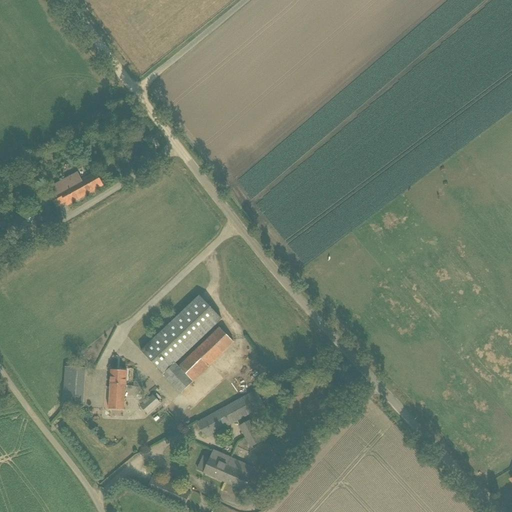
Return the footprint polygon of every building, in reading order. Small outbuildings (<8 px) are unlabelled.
[(46,187),(52,198),(57,207),(66,202),(68,205),(103,186),(95,171),(81,179),(77,171),(46,187)] [(29,210),(8,222),(15,234),(36,222),(29,210)] [(200,296),(141,351),(163,374),(175,363),(222,319),(200,296)] [(319,367),(325,362),(318,355),(312,360),(319,367)] [(193,382),(178,367),(175,363),(163,374),(181,393),(193,382)] [(85,368),(65,367),(63,406),(83,407),(85,368)] [(127,371),(111,370),(109,410),(124,411),(127,371)] [(256,391),(235,402),(244,417),(265,406),(256,391)] [(153,394),(145,402),(152,411),(161,403),(153,394)] [(224,428),(216,413),(197,423),(205,439),(224,428)] [(246,438),(256,432),(250,421),(240,426),(246,438)] [(256,432),(246,438),(252,447),(261,442),(256,432)] [(254,468),(214,451),(204,473),(244,491),(254,468)] [(191,493),(153,476),(147,491),(184,508),(191,493)]
